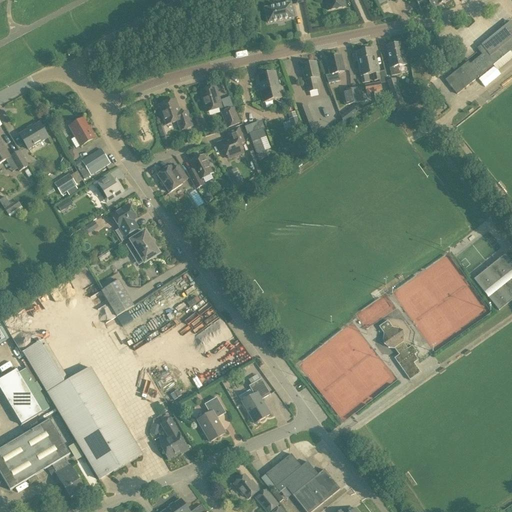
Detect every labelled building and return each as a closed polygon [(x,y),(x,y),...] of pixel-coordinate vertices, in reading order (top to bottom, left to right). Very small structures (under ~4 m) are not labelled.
[(325,0),(328,11),(344,7),(342,0),(325,0)] [(450,0),(414,0),(418,7),(420,11),(430,6),(432,9),(450,0)] [(267,24),(293,18),(290,4),(264,9),(267,24)] [(470,65),(468,63),(445,81),(457,95),(505,56),(505,57),(511,51),(511,24),(510,22),(481,46),(482,47),(486,52),(470,65)] [(388,68),(389,68),(391,77),(400,75),(398,66),(406,65),(405,58),(404,59),(401,44),(386,47),(388,61),(387,62),(388,68)] [(367,68),(369,75),(372,75),(373,82),(379,81),(380,83),(372,84),(374,93),(382,92),(381,84),(387,83),(388,87),(391,85),(389,81),(387,82),(384,71),(378,73),(373,50),(364,52),(365,59),(363,59),(365,68),(367,68)] [(369,75),(367,68),(365,68),(363,59),(365,59),(364,52),(356,53),(356,54),(352,55),(354,63),(358,62),(362,84),(370,83),(368,75),(369,75)] [(330,75),(325,77),(328,85),(340,82),(338,74),(344,73),(340,57),(326,60),(330,75)] [(315,78),(319,77),(315,63),(304,65),(305,71),(303,72),(305,80),(308,92),(317,90),(315,78)] [(263,103),(283,98),(280,87),(279,88),(275,72),(257,77),(255,78),(257,86),(259,86),(261,92),(260,92),(262,100),(263,103)] [(405,108),(395,79),(389,81),(391,85),(388,87),(391,95),(395,106),(397,112),(405,108)] [(364,85),(366,95),(374,93),(372,84),(364,85)] [(206,113),(222,108),(216,88),(200,92),(206,113)] [(362,102),(359,88),(350,90),(353,104),(362,102)] [(342,92),(344,106),(353,104),(350,90),(342,92)] [(409,106),(417,103),(418,102),(416,99),(415,97),(407,101),(409,106)] [(166,126),(177,122),(180,131),(193,127),(187,112),(180,115),(175,100),(159,106),(166,126)] [(317,133),(307,105),(297,109),(308,137),(317,133)] [(227,128),(239,124),(234,109),(221,113),(227,128)] [(354,109),(341,118),(344,123),(357,113),(356,111),(354,109)] [(201,125),(202,127),(206,126),(202,114),(197,116),(196,117),(199,126),(201,125)] [(289,120),(291,126),(292,130),(294,133),(301,131),(296,117),(289,120)] [(69,127),(76,138),(71,141),(76,148),(80,146),(81,147),(96,138),(92,132),(91,133),(83,119),(69,127)] [(28,150),(48,138),(39,123),(19,135),(28,150)] [(166,138),(162,126),(158,128),(162,139),(166,138)] [(262,130),(251,134),(248,126),(243,128),(246,136),(249,135),(256,155),(259,161),(267,158),(265,153),(264,151),(260,140),(262,139),(266,138),(262,130)] [(240,145),(244,143),(238,129),(226,134),(228,140),(219,144),(219,145),(221,152),(225,150),(228,159),(243,154),(240,145)] [(19,151),(10,156),(0,140),(0,164),(6,160),(10,167),(14,164),(20,172),(29,166),(19,151)] [(68,152),(73,161),(79,157),(74,148),(68,152)] [(80,160),(73,164),(83,182),(109,165),(100,150),(86,159),(81,162),(80,160)] [(261,173),(253,152),(248,153),(256,175),(261,173)] [(205,185),(202,180),(212,174),(203,156),(191,163),(194,169),(187,173),(196,190),(205,185)] [(68,161),(63,158),(60,164),(65,166),(68,161)] [(181,184),(187,180),(178,167),(172,171),(170,167),(158,176),(170,193),(182,185),(181,184)] [(61,196),(77,186),(69,174),(54,184),(61,196)] [(239,174),(229,179),(234,188),(243,183),(239,174)] [(114,198),(124,192),(116,179),(113,181),(109,175),(97,183),(107,199),(112,196),(114,198)] [(210,195),(205,198),(208,203),(213,200),(210,195)] [(0,200),(0,202),(10,217),(23,209),(17,201),(14,203),(8,202),(5,197),(0,200)] [(112,216),(119,228),(113,231),(120,243),(126,239),(125,238),(138,230),(132,221),(136,219),(129,206),(112,216)] [(194,207),(183,214),(187,220),(189,218),(198,212),(194,207)] [(98,228),(94,222),(84,228),(88,235),(98,228)] [(144,263),(159,254),(145,232),(131,241),(144,263)] [(199,233),(194,237),(200,246),(205,242),(199,233)] [(511,263),(505,255),(474,280),(496,311),(511,299),(511,263)] [(101,292),(116,318),(133,308),(118,282),(101,292)] [(413,364),(418,361),(414,356),(417,354),(412,347),(407,350),(403,344),(404,337),(398,329),(392,328),(387,322),(379,328),(383,334),(382,341),(388,349),(394,350),(398,356),(394,359),(409,381),(420,373),(413,364)] [(22,353),(48,395),(99,481),(100,480),(106,476),(125,465),(130,462),(141,455),(135,445),(90,370),(69,382),(44,340),(22,353)] [(228,357),(233,367),(249,357),(243,348),(228,357)] [(42,413),(50,408),(40,392),(42,391),(37,383),(35,384),(26,369),(19,373),(17,370),(0,380),(0,390),(21,426),(42,413)] [(261,378),(269,393),(274,391),(265,375),(261,378)] [(249,386),(254,395),(242,402),(255,424),(269,415),(261,400),(270,395),(261,379),(249,386)] [(225,434),(216,419),(226,414),(217,398),(204,405),(209,413),(197,420),(210,442),(225,434)] [(155,407),(160,416),(168,411),(163,402),(155,407)] [(168,460),(187,449),(170,420),(161,425),(169,439),(159,445),(168,460)] [(52,466),(65,458),(70,455),(49,421),(0,450),(0,475),(10,491),(52,466)] [(156,435),(159,426),(152,424),(149,434),(156,435)] [(276,488),(301,467),(296,461),(291,455),(268,473),(266,475),(276,488)] [(70,499),(84,490),(65,458),(52,466),(56,473),(55,474),(70,499)] [(292,496),(318,475),(313,469),(307,462),(301,467),(276,488),(280,493),(286,488),(292,496)] [(305,511),(312,511),(340,490),(335,484),(324,470),(318,475),(292,496),(305,511)] [(256,499),(266,511),(269,511),(278,506),(266,491),(260,495),(258,492),(259,491),(255,486),(253,487),(245,477),(235,485),(243,496),(245,494),(249,500),(254,495),(257,498),(256,499)] [(283,500),(278,493),(274,496),(279,503),(283,500)] [(206,511),(202,506),(192,511),(189,511),(181,500),(163,511),(206,511)]
